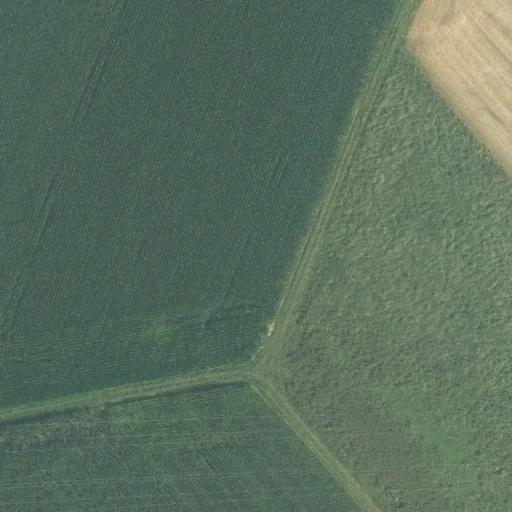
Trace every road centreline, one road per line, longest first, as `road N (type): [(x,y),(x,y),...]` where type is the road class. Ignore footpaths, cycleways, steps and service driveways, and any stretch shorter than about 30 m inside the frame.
road 1 (track): [(374,511),(279,396),(252,376),(0,424)]
road 2 (track): [(252,376),(404,0)]
